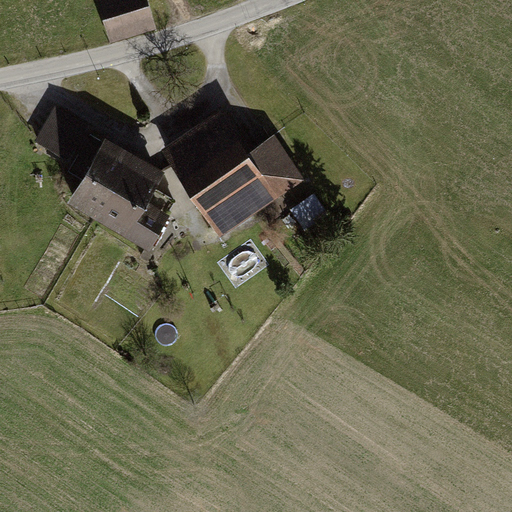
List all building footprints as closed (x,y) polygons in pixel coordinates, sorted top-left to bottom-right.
[(152,0),(102,0),(114,41),(160,28),(152,0)] [(231,108),(168,154),(232,240),(308,183),(280,146),(267,156),(231,108)] [(107,219),(143,156),(61,110),(38,151),(95,182),(82,205),(107,219)] [(143,156),(107,219),(167,252),(184,220),(162,208),(180,176),(143,156)] [(307,232),(331,217),(316,193),(292,209),(307,232)]
